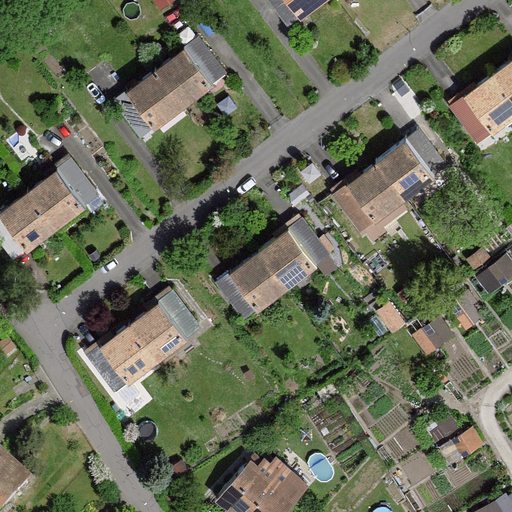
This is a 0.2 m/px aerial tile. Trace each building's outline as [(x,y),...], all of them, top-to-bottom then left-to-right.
[(295,4),(292,0),(272,0),(283,13),(295,4)] [(292,0),(295,4),(299,9),(311,0),(292,0)] [(184,44),(186,46),(206,72),(217,63),(196,35),(184,44)] [(186,46),(157,68),(180,99),(209,77),(206,72),(186,46)] [(511,58),(496,71),(511,91),(511,58)] [(157,68),(128,90),(147,116),(151,122),(180,99),(157,68)] [(511,91),(496,71),(467,93),(486,119),(490,124),(511,107),(511,91)] [(147,116),(128,90),(127,89),(114,98),(135,126),(147,116)] [(486,119),(467,93),(466,91),(453,101),(474,128),(486,119)] [(406,136),(407,138),(427,164),(439,154),(417,127),(406,136)] [(407,138),(378,160),(402,191),(431,168),(427,164),(407,138)] [(57,165),(58,167),(78,193),(90,184),(68,156),(57,165)] [(378,160),(349,182),(368,208),(372,213),(402,191),(378,160)] [(58,167),(29,189),(53,220),(82,198),(78,193),(58,167)] [(368,208),(349,182),(348,180),(335,190),(356,217),(368,208)] [(29,189),(1,211),(19,237),(23,243),(53,220),(29,189)] [(19,237),(1,211),(0,210),(0,237),(7,247),(19,237)] [(288,224),(290,226),(310,252),(321,243),(300,215),(288,224)] [(290,226),(261,248),(284,279),(313,257),(310,252),(290,226)] [(261,248),(232,270),(251,296),(255,302),(284,279),(261,248)] [(491,293),(511,275),(511,257),(507,251),(476,276),(491,293)] [(251,296),(232,270),(231,269),(218,278),(239,306),(251,296)] [(158,298),(160,300),(180,325),(193,315),(172,287),(158,298)] [(447,305),(456,319),(475,307),(465,293),(447,305)] [(160,300),(132,321),(155,352),(184,331),(180,325),(160,300)] [(455,335),(440,313),(411,335),(427,356),(455,335)] [(132,321),(103,343),(126,374),(155,352),(132,321)] [(126,374),(103,343),(90,352),(126,400),(139,391),(126,374)] [(485,439),(474,421),(453,434),(464,452),(485,439)] [(257,452),(250,460),(257,466),(263,459),(257,452)] [(0,454),(0,504),(4,508),(29,480),(0,454)] [(249,460),(219,493),(232,505),(237,500),(250,511),(282,511),(305,487),(294,476),(296,474),(279,460),(274,466),(265,457),(263,459),(257,466),(250,460),(249,460)] [(511,502),(505,491),(491,500),(497,511),(504,511),(511,507),(511,502)]
